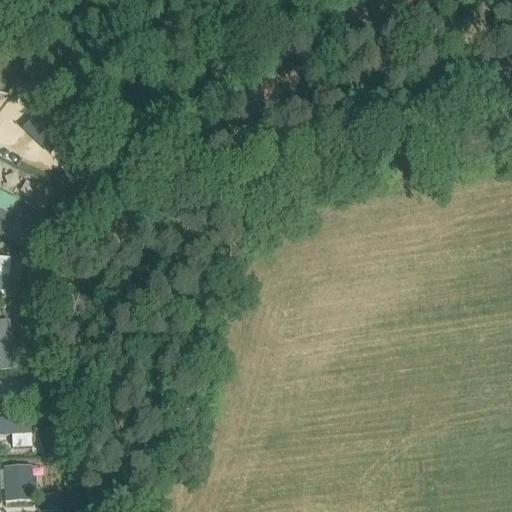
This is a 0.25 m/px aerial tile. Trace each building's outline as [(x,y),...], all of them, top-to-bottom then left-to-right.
[(32,82),(20,94),(32,106),(44,94),(32,82)] [(0,123),(7,129),(23,107),(10,97),(0,109),(0,123)] [(69,157),(87,173),(100,159),(82,143),(69,157)] [(0,212),(0,237),(26,251),(41,221),(18,209),(13,219),(0,212)] [(0,294),(8,295),(11,261),(0,259),(0,294)] [(0,347),(0,362),(13,361),(10,345),(0,347)] [(0,382),(0,398),(26,398),(26,382),(0,382)] [(18,418),(24,458),(39,456),(33,416),(18,418)] [(48,459),(35,461),(36,471),(50,469),(48,459)] [(21,510),(19,467),(4,467),(6,510),(21,510)]
